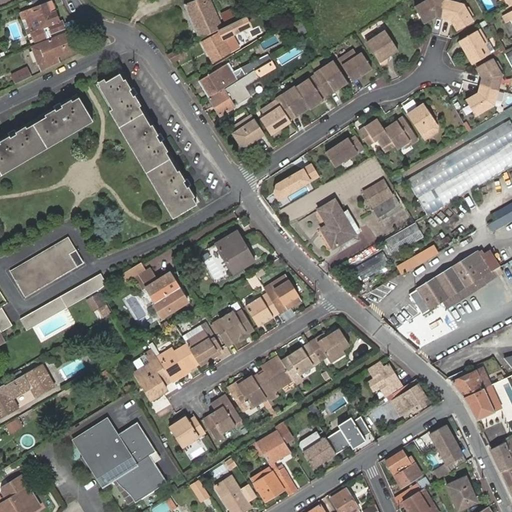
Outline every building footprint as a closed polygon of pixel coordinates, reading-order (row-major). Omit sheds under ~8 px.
[(199,38),(219,29),(206,0),(192,0),(184,4),(199,38)] [(206,0),(219,29),(239,19),(234,9),(218,16),(211,0),(206,0)] [(435,16),(444,18),(449,0),(448,0),(425,0),(414,7),(424,23),(435,16)] [(449,0),(444,18),(451,20),(456,29),(472,20),(471,18),(472,14),(467,7),(464,6),(462,4),(449,0)] [(50,12),(47,3),(23,12),(26,19),(30,17),(34,28),(32,29),(36,41),(46,37),(42,27),(48,25),(51,35),(65,29),(62,20),(59,21),(55,11),(50,12)] [(511,10),(503,15),(507,22),(511,31),(511,10)] [(250,28),(245,17),(239,19),(219,29),(221,31),(225,41),(250,28)] [(46,37),(51,35),(48,25),(42,27),(46,37)] [(459,41),(473,64),(490,54),(486,46),(486,40),(480,29),(459,41)] [(231,53),(225,41),(221,31),(203,39),(213,62),(231,53)] [(386,57),(389,55),(398,49),(385,31),(379,35),(373,34),(365,40),(381,65),(388,60),(386,57)] [(33,77),(52,67),(49,61),(65,54),(58,38),(22,52),(33,77)] [(182,48),(167,56),(172,63),(186,55),(182,48)] [(337,59),(352,80),(371,67),(361,52),(356,55),(353,49),(337,59)] [(256,69),(260,67),(259,66),(270,60),(268,57),(257,63),(256,61),(241,69),(241,74),(236,77),(234,73),(228,64),(218,70),(202,80),(200,82),(209,96),(227,86),(227,87),(237,81),(251,73),(256,69)] [(482,77),(480,85),(498,90),(502,74),(501,72),(502,68),(497,61),(494,61),(492,58),(476,67),(482,77)] [(328,95),(347,82),(333,61),(314,74),(315,75),(328,95)] [(251,73),(255,80),(261,77),(256,69),(251,73)] [(122,70),(100,83),(176,215),(198,202),(122,70)] [(4,80),(8,89),(22,82),(17,73),(4,80)] [(251,73),(237,81),(241,88),(255,80),(251,73)] [(308,107),(309,109),(329,96),(328,95),(315,75),(295,87),(308,107)] [(498,90),(480,85),(478,93),(466,100),(475,116),(494,105),(498,90)] [(308,107),(295,87),(295,86),(275,99),(276,100),(289,120),(308,107)] [(224,90),(210,99),(220,116),(234,107),(231,101),(235,98),(231,93),(227,96),(224,90)] [(270,135),(290,122),(289,120),(276,100),(260,110),(264,116),(260,119),(270,135)] [(70,102),(0,144),(0,173),(83,123),(70,102)] [(422,104),(406,114),(423,140),(436,132),(437,127),(422,104)] [(246,146),(264,134),(251,115),(229,130),(240,145),(246,146)] [(394,145),(397,149),(403,145),(405,148),(418,140),(403,117),(384,129),(394,145)] [(384,129),(377,119),(359,130),(369,145),(377,140),(385,152),(394,145),(384,129)] [(511,123),(510,120),(406,179),(426,214),(511,165),(511,123)] [(364,149),(356,136),(350,140),(348,138),(326,153),(335,167),(344,161),(345,162),(364,149)] [(343,191),(379,168),(372,157),(336,179),(343,191)] [(288,177),(275,184),(274,193),(279,200),(319,177),(311,163),(288,176),(288,177)] [(384,181),(365,190),(379,216),(394,208),(389,197),(393,196),(384,181)] [(354,233),(359,230),(348,211),(343,214),(335,201),(318,210),(327,226),(328,227),(330,225),(332,228),(323,233),(332,249),(355,236),(354,233)] [(511,207),(487,222),(488,224),(492,230),(511,218),(511,207)] [(389,253),(425,239),(419,223),(383,238),(389,253)] [(328,227),(327,226),(321,230),(323,233),(332,228),(330,225),(328,227)] [(238,233),(216,246),(234,274),(255,262),(238,233)] [(63,237),(6,275),(22,298),(78,261),(63,237)] [(431,244),(397,265),(402,273),(436,252),(431,244)] [(482,254),(413,295),(424,315),(503,269),(494,253),(488,256),(486,253),(482,255),(482,254)] [(362,278),(390,266),(385,254),(357,265),(362,278)] [(158,313),(183,298),(168,275),(153,284),(146,273),(134,281),(141,293),(144,291),(158,313)] [(99,289),(100,288),(104,286),(97,274),(18,320),(25,332),(58,314),(88,296),(98,290),(99,289)] [(287,278),(268,290),(270,294),(282,314),(289,310),(288,308),(292,305),(294,307),(304,301),(295,285),(292,287),(287,278)] [(106,301),(99,289),(98,290),(88,296),(95,307),(106,301)] [(266,324),(282,314),(270,294),(249,306),(259,323),(264,320),(266,324)] [(185,302),(183,298),(158,313),(160,317),(185,302)] [(0,308),(0,332),(0,333),(12,326),(2,308),(0,308)] [(257,329),(245,310),(239,313),(237,311),(215,324),(229,346),(242,338),(244,333),(249,334),(257,329)] [(206,330),(188,341),(191,346),(201,363),(202,365),(212,359),(211,358),(217,354),(218,355),(226,351),(208,322),(203,325),(206,330)] [(311,344),(322,361),(329,356),(332,361),(347,353),(344,349),(352,344),(342,328),(329,335),(328,334),(311,344)] [(71,343),(64,346),(67,351),(74,347),(71,343)] [(301,373),(322,361),(311,344),(290,356),(284,361),(294,377),(301,373)] [(173,379),(174,381),(189,373),(188,371),(191,369),(201,363),(191,346),(179,353),(177,350),(164,357),(170,367),(167,369),(173,379)] [(167,369),(160,357),(136,371),(152,398),(166,390),(163,385),(166,383),(173,379),(167,369)] [(269,398),(270,401),(278,396),(275,392),(295,380),(294,377),(284,361),(282,357),(265,367),(267,371),(256,377),(269,398)] [(380,364),(370,370),(375,380),(370,383),(374,390),(379,387),(385,397),(396,391),(401,388),(387,365),(382,368),(380,364)] [(0,385),(0,418),(18,409),(12,398),(31,388),(36,398),(54,387),(41,365),(23,375),(10,382),(5,385),(4,384),(0,385)] [(483,368),(477,371),(487,393),(493,390),(483,368)] [(10,382),(23,375),(21,371),(8,378),(10,382)] [(464,371),(448,378),(453,383),(468,402),(487,393),(477,371),(466,376),(464,371)] [(256,377),(255,375),(245,381),(240,384),(238,382),(230,387),(242,407),(250,402),(252,406),(253,407),(269,398),(256,377)] [(418,385),(392,400),(401,414),(409,410),(413,408),(414,410),(415,411),(429,403),(418,385)] [(502,409),(493,390),(487,393),(495,412),(502,409)] [(468,402),(477,420),(495,412),(487,393),(468,402)] [(236,424),(243,420),(227,394),(211,403),(216,411),(204,418),(217,441),(224,437),(223,434),(237,426),(236,424)] [(362,406),(356,396),(351,400),(357,409),(362,406)] [(245,411),(252,406),(250,402),(242,407),(245,411)] [(183,446),(207,433),(199,419),(197,417),(191,421),(188,415),(180,419),(181,422),(178,424),(172,427),(183,446)] [(5,423),(10,434),(25,428),(20,416),(5,423)] [(341,429),(327,438),(336,454),(351,445),(353,449),(366,440),(364,436),(371,432),(361,416),(354,420),(351,417),(338,425),(341,429)] [(109,417),(80,435),(90,451),(85,455),(81,457),(88,467),(91,465),(94,464),(92,460),(95,459),(97,462),(101,459),(107,470),(103,472),(109,481),(115,477),(116,479),(118,481),(120,484),(122,487),(125,489),(128,492),(130,494),(132,497),(135,500),(136,502),(168,482),(151,455),(157,451),(139,421),(119,434),(109,417)] [(503,422),(487,427),(492,442),(507,437),(503,422)] [(450,471),(466,461),(447,425),(431,434),(447,465),(450,471)] [(285,426),(278,430),(285,442),(292,437),(285,426)] [(285,442),(278,430),(257,444),(257,445),(263,454),(270,465),(274,462),(291,452),(285,442)] [(321,438),(318,433),(300,444),(304,450),(322,439),(321,438)] [(90,451),(80,435),(74,438),(85,455),(90,451)] [(314,467),(336,454),(327,438),(325,435),(321,438),(322,439),(304,450),(314,467)] [(511,466),(511,459),(506,443),(491,449),(501,470),(511,466)] [(260,456),(263,454),(257,445),(252,448),(254,452),(257,450),(260,456)] [(401,477),(406,485),(422,475),(411,456),(408,458),(402,450),(386,461),(398,479),(401,477)] [(236,464),(232,458),(224,463),(229,469),(236,464)] [(103,484),(109,481),(103,472),(107,470),(101,459),(97,462),(95,459),(92,460),(94,464),(91,465),(103,484)] [(279,470),(274,462),(270,465),(275,472),(279,470)] [(434,473),(438,479),(443,476),(450,471),(447,465),(434,473)] [(511,466),(501,470),(511,494),(511,466)] [(269,467),(265,469),(268,474),(257,482),(253,476),(250,478),(265,501),(283,489),(269,467)] [(289,495),(298,490),(283,467),(279,470),(275,472),(289,495)] [(268,474),(265,469),(253,476),(257,482),(268,474)] [(0,507),(31,488),(23,474),(2,487),(2,492),(4,496),(0,498),(0,497),(0,507)] [(228,500),(225,502),(231,511),(244,511),(252,507),(232,476),(215,486),(223,498),(225,496),(228,500)] [(403,487),(406,485),(401,477),(398,479),(403,487)] [(468,486),(464,477),(447,485),(458,509),(477,500),(470,484),(468,486)] [(129,504),(135,500),(132,497),(130,494),(128,492),(125,489),(122,487),(120,484),(118,481),(116,479),(114,480),(129,504)] [(210,496),(201,480),(193,485),(202,500),(210,496)] [(395,497),(398,503),(403,499),(421,489),(418,483),(395,497)] [(435,504),(424,487),(423,488),(421,489),(403,499),(398,503),(400,507),(406,503),(407,507),(406,507),(409,511),(437,511),(433,505),(435,504)] [(26,511),(37,506),(38,501),(32,491),(33,490),(31,488),(0,507),(0,511),(26,511)] [(340,511),(359,511),(357,508),(359,508),(358,506),(347,489),(331,498),(340,511)] [(176,507),(170,497),(166,500),(171,508),(171,509),(176,507)] [(163,511),(171,508),(166,500),(152,509),(154,511),(156,511),(160,511),(163,511)]
